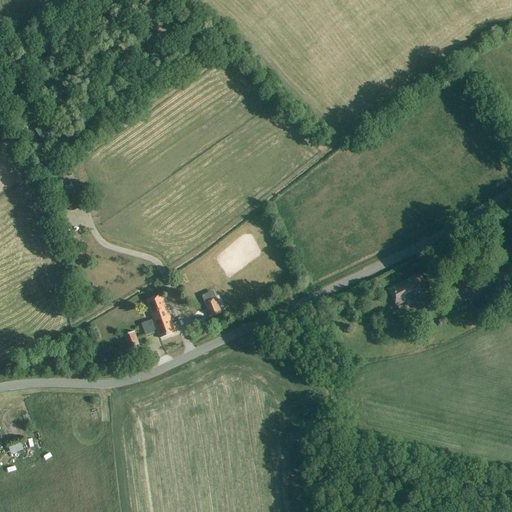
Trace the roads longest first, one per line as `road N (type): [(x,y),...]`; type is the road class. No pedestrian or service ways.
road 1 (unclassified): [(511,193),(428,242),(147,375),(0,387)]
road 2 (track): [(240,332),(245,343),(328,390),(324,439)]
